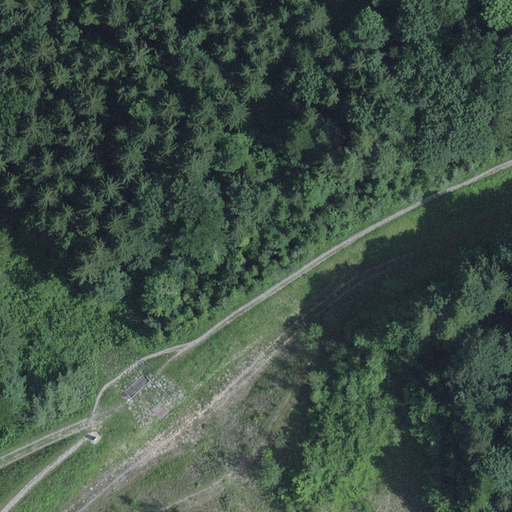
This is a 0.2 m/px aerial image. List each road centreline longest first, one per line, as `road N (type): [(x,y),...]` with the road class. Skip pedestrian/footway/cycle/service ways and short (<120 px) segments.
road 1 (track): [(178,511),(266,455),(339,346),(437,251),(511,216)]
road 2 (track): [(329,511),(374,463),(421,380),(511,306)]
road 3 (track): [(84,511),(201,423),(256,365)]
road 4 (track): [(437,251),(360,280),(256,365)]
